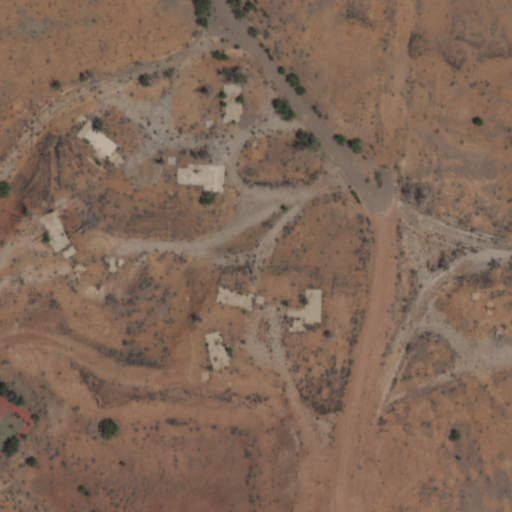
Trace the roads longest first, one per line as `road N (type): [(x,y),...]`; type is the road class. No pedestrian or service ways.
road 1 (track): [(383,0),(354,511)]
road 2 (track): [(511,237),(364,243),(202,98),(188,0)]
road 3 (track): [(0,179),(93,118),(202,98)]
